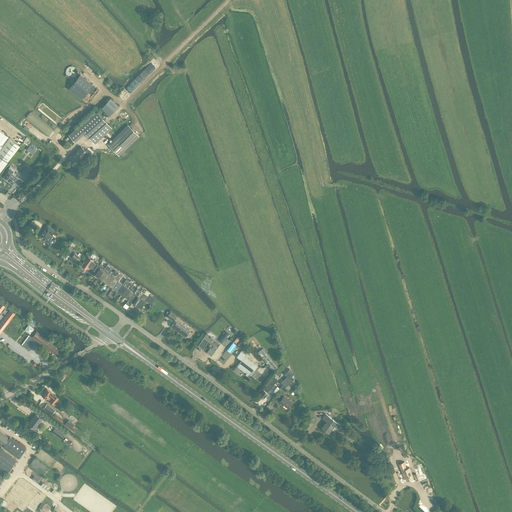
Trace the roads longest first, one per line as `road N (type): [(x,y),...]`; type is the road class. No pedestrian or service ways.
road 1 (unclassified): [(383,511),(125,318)]
road 2 (primary): [(356,511),(142,357)]
road 3 (track): [(274,0),(322,189)]
road 4 (unclassified): [(125,318),(35,260),(18,243),(8,214)]
road 5 (unclassified): [(0,400),(109,337)]
